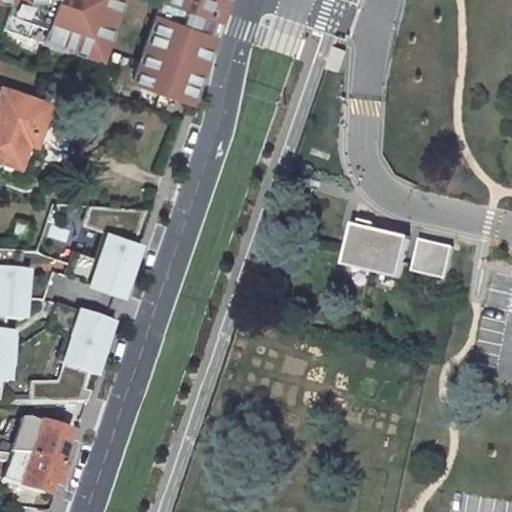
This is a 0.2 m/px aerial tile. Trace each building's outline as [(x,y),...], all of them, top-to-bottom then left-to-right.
[(0,0),(12,0),(2,29),(41,43),(42,38),(98,58),(118,0),(0,0)] [(159,0),(131,81),(189,101),(211,37),(205,35),(211,16),(218,18),(223,0),(159,0)] [(334,46),(327,69),(339,73),(339,72),(347,50),(334,46)] [(333,94),(342,95),(343,85),(333,84),(333,94)] [(49,104),(1,88),(0,90),(0,159),(19,166),(30,133),(38,136),(49,104)] [(126,282),(139,243),(133,241),(144,208),(88,205),(81,225),(105,233),(96,258),(97,259),(89,284),(113,292),(118,280),(126,282)] [(410,238),(354,225),(350,242),(345,264),(401,277),(404,262),(410,238)] [(454,246),(419,238),(413,264),(412,270),(446,278),(454,246)] [(20,251),(0,249),(0,316),(5,317),(5,318),(23,319),(25,299),(26,281),(17,281),(18,271),(20,251)] [(89,284),(97,259),(96,258),(71,250),(63,275),(89,284)] [(27,272),(18,271),(17,281),(26,281),(27,272)] [(121,295),(126,282),(118,280),(113,292),(121,295)] [(54,304),(45,329),(70,337),(71,337),(79,312),(54,304)] [(70,337),(55,381),(29,384),(29,403),(61,403),(84,403),(88,391),(82,388),(87,373),(94,375),(108,335),(100,333),(104,321),(79,312),(71,337),(70,337)] [(0,380),(8,381),(11,344),(11,343),(2,343),(3,333),(5,318),(5,317),(0,316),(0,380)] [(104,321),(100,333),(108,335),(112,324),(104,321)] [(11,343),(12,334),(3,333),(2,343),(11,343)] [(63,431),(39,423),(29,454),(62,466),(69,446),(59,442),(63,431)] [(29,454),(9,453),(0,478),(0,479),(41,495),(45,484),(55,486),(62,466),(29,454)] [(230,511),(234,497),(195,490),(193,508),(214,511),(230,511)]
